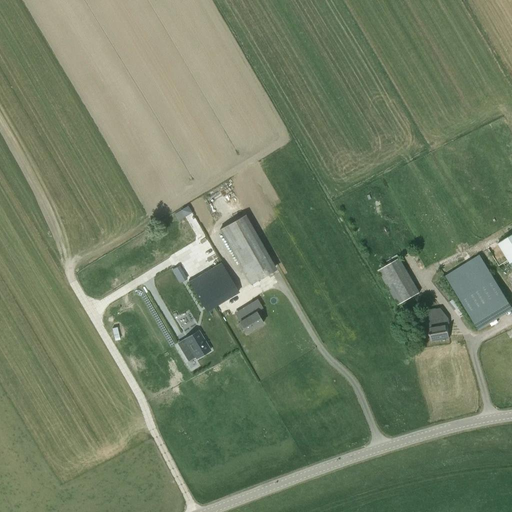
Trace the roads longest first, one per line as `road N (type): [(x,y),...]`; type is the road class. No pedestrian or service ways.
road 1 (unknown): [(191,251),(101,301),(95,312),(191,511)]
road 2 (tertiary): [(216,511),(402,442),(511,417)]
